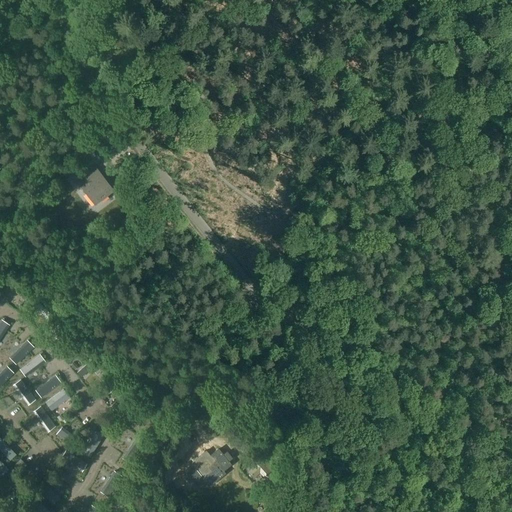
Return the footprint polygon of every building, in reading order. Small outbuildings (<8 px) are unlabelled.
[(82,175),(76,180),(96,204),(113,190),(95,165),(82,175)] [(86,232),(92,228),(89,223),(82,228),(86,232)] [(18,283),(14,288),(22,295),(27,298),(27,299),(31,294),(18,283)] [(40,303),(34,308),(47,321),(53,316),(40,303)] [(1,320),(0,321),(0,337),(9,325),(1,320)] [(56,322),(43,334),(47,339),(60,327),(56,322)] [(27,340),(9,357),(16,364),(33,347),(27,340)] [(75,343),(70,347),(77,354),(81,359),(86,354),(75,343)] [(39,354),(20,369),(25,376),(45,361),(39,354)] [(92,360),(77,373),(81,378),(96,364),(92,360)] [(7,366),(0,372),(0,385),(13,373),(7,366)] [(55,375),(36,390),(41,397),(60,383),(55,375)] [(20,380),(13,385),(28,405),(35,399),(20,380)] [(113,383),(108,388),(122,403),(127,398),(113,383)] [(64,389),(45,403),(51,411),(69,397),(64,389)] [(136,403),(123,418),(128,422),(141,408),(136,403)] [(40,406),(33,412),(48,431),(55,426),(40,406)] [(68,426),(61,429),(69,444),(75,441),(68,426)] [(96,431),(82,453),(89,457),(103,435),(96,431)] [(231,436),(226,442),(232,448),(237,442),(231,436)] [(0,438),(0,450),(10,460),(16,455),(0,438)] [(135,438),(125,454),(132,458),(141,442),(135,438)] [(247,439),(241,445),(246,451),(252,445),(247,439)] [(205,448),(190,461),(204,476),(219,463),(205,448)] [(66,451),(61,459),(82,472),(87,464),(66,451)] [(253,478),(259,472),(268,482),(278,473),(263,456),(260,459),(257,456),(251,461),(254,465),(248,471),(253,478)] [(20,459),(14,465),(32,483),(37,477),(20,459)] [(0,461),(0,472),(3,476),(8,470),(0,461)] [(114,473),(105,490),(112,493),(121,477),(114,473)] [(14,475),(8,481),(25,498),(31,493),(14,475)] [(42,481),(36,487),(53,505),(59,499),(42,481)] [(48,511),(35,498),(29,504),(37,511),(48,511)]
